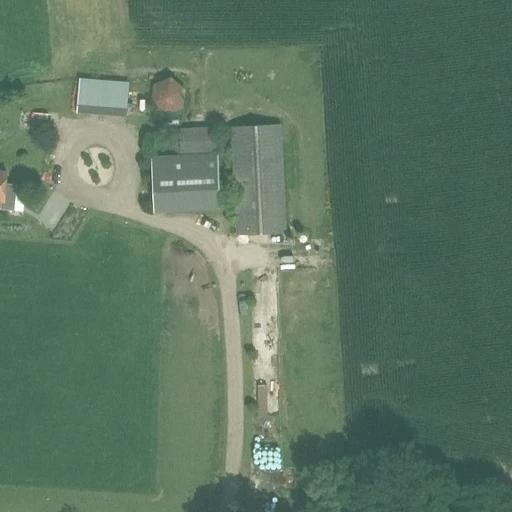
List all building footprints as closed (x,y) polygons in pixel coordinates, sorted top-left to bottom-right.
[(183,78),(159,77),(158,108),(182,109),(183,78)] [(127,116),(130,82),(81,78),(78,112),(127,116)] [(237,234),(286,232),(281,124),(232,127),(237,234)] [(177,154),(217,152),(216,127),(176,129),(177,154)] [(220,209),(217,152),(177,154),(151,155),(153,212),(220,209)]
